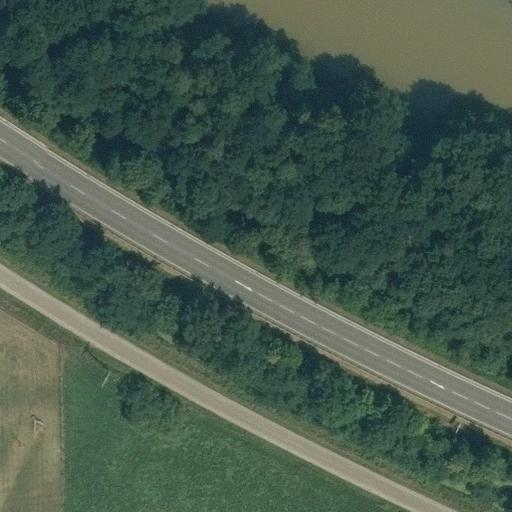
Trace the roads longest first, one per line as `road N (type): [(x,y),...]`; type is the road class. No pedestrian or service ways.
road 1 (primary): [(0,129),(319,316),(511,407)]
road 2 (residential): [(438,511),(259,426),(0,276)]
